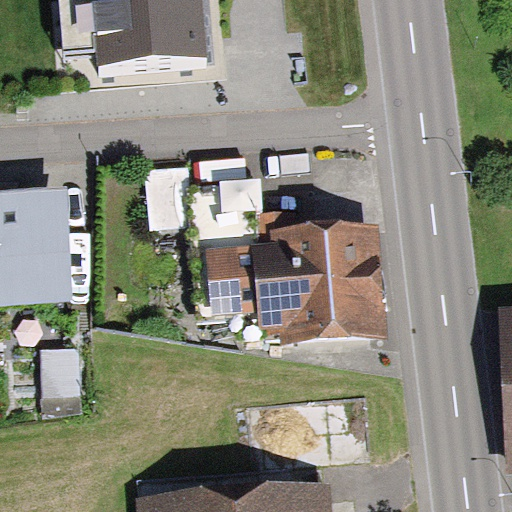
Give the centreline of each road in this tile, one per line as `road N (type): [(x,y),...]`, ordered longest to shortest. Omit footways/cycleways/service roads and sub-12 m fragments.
road 1 (residential): [(421,114),(344,126),(0,143)]
road 2 (secondary): [(421,114),(467,511)]
